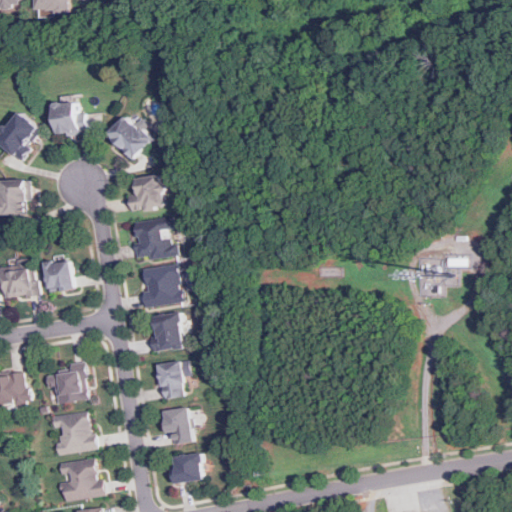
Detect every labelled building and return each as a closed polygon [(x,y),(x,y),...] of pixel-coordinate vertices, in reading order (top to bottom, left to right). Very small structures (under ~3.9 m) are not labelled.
[(76,11),(76,0),(41,0),(41,10),(76,11)] [(59,103),(64,135),(94,130),(91,111),(84,113),(82,99),(59,103)] [(26,159),(36,148),(33,145),(47,128),(26,110),(1,138),(26,159)] [(112,133),(135,159),(158,138),(148,127),(151,124),(143,115),(136,121),(132,116),(112,133)] [(134,210),(172,205),(167,172),(140,176),(142,193),(132,194),(134,210)] [(2,214),(30,213),(30,200),(35,200),(35,178),(5,179),(6,190),(0,190),(0,201),(1,201),(2,214)] [(137,221),(142,256),(152,255),(152,259),(182,255),(181,242),(174,242),(172,228),(179,227),(178,215),(137,221)] [(42,292),(36,256),(12,260),(12,265),(4,266),(9,298),(42,292)] [(48,262),(53,291),(79,287),(75,258),(48,262)] [(186,300),(182,263),(148,267),(150,291),(147,291),(149,304),(186,300)] [(188,346),(184,310),(156,314),(160,342),(156,343),(157,350),(188,346)] [(195,374),(193,358),(162,363),(167,398),(189,394),(186,375),(195,374)] [(50,374),(52,386),(59,385),(61,403),(93,399),(88,362),(62,365),(63,373),(50,374)] [(0,373),(0,404),(35,401),(33,385),(28,386),(27,370),(0,373)] [(197,441),(193,406),(168,409),(170,431),(176,431),(178,443),(197,441)] [(58,415),(62,453),(101,448),(99,431),(94,432),(91,411),(58,415)] [(179,481),(207,480),(206,452),(177,454),(179,481)] [(64,461),(66,482),(68,500),(108,495),(106,478),(101,478),(98,457),(64,461)]
